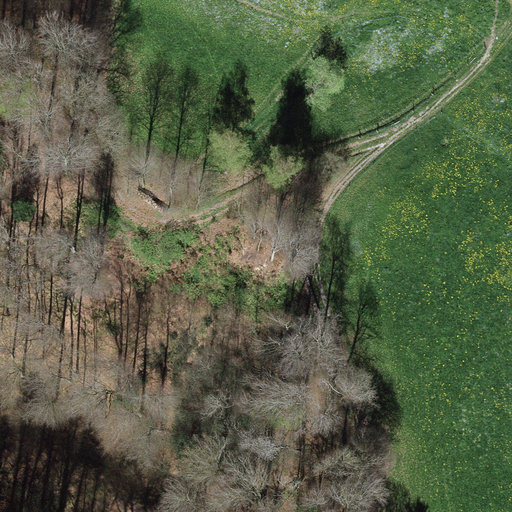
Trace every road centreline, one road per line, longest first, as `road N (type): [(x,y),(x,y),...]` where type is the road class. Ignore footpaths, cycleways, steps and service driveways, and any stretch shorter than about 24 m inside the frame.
road 1 (track): [(96,0),(114,91),(191,157),(326,150),(393,127),(438,101),(511,23)]
road 2 (track): [(393,127),(346,173),(312,243),(378,511)]
